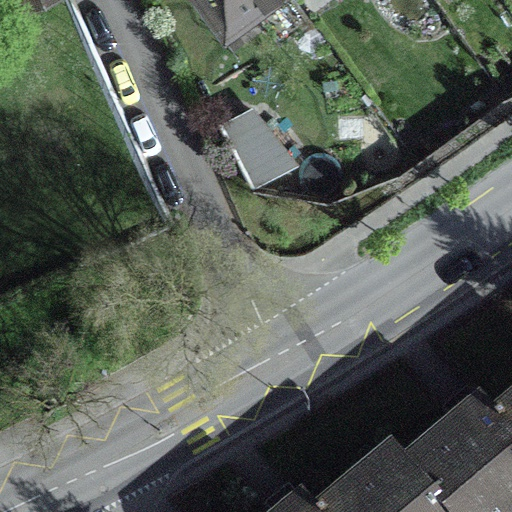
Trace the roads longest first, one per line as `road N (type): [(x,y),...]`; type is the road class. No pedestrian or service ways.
road 1 (residential): [(274,370),(108,0)]
road 2 (primary): [(511,209),(274,370)]
road 3 (primary): [(274,370),(90,474)]
